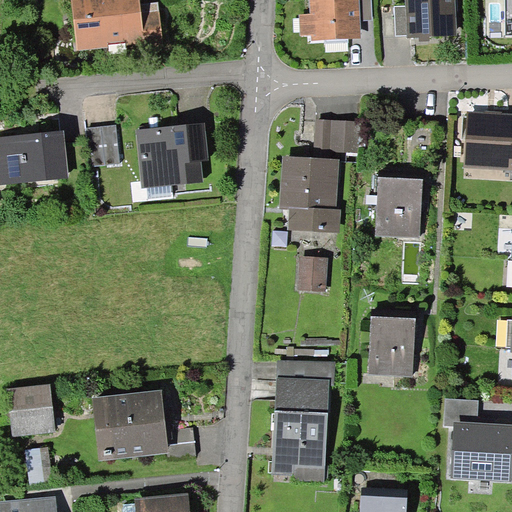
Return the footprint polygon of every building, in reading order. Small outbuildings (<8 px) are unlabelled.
[(160,47),(156,13),(138,15),(136,0),(80,0),(86,48),(105,46),(106,54),(125,52),(124,43),(140,42),(141,49),(160,47)] [(360,0),(313,0),(314,14),(305,15),(307,33),(316,32),(316,41),(363,38),(360,0)] [(456,0),(410,0),(412,36),(458,33),(456,0)] [(511,121),(466,118),(463,165),(511,168),(511,121)] [(395,154),(409,154),(411,124),(397,123),(395,154)] [(357,154),(358,125),(329,124),(329,125),(314,124),(313,153),(328,154),(328,153),(357,154)] [(409,154),(435,155),(436,125),(411,124),(409,154)] [(203,160),(200,131),(183,133),(184,138),(178,138),(177,130),(137,134),(142,183),(182,179),(183,184),(198,182),(196,161),(203,160)] [(118,166),(115,131),(85,134),(88,169),(118,166)] [(88,174),(85,143),(60,146),(59,135),(0,141),(0,167),(4,168),(5,184),(63,179),(63,177),(88,174)] [(329,211),(332,163),(285,160),(283,195),(284,195),(283,208),(282,208),(282,210),(292,210),(290,231),(332,233),(334,211),(329,211)] [(375,227),(418,230),(421,177),(377,175),(375,227)] [(298,290),(321,291),(322,274),(299,272),(298,290)] [(387,377),(410,378),(413,316),(370,314),(367,366),(388,367),(387,377)] [(331,365),(277,363),(273,443),(282,443),(280,468),(321,470),(325,386),(330,386),(331,365)] [(13,436),(51,432),(46,391),(8,395),(10,413),(0,413),(0,425),(11,425),(13,436)] [(166,461),(194,458),(191,429),(163,433),(158,396),(95,403),(101,458),(165,451),(166,461)] [(511,431),(461,428),(458,475),(511,478),(511,431)] [(403,511),(404,493),(381,492),(381,495),(360,494),(359,511),(403,511)] [(183,511),(182,500),(123,506),(120,511),(183,511)]
